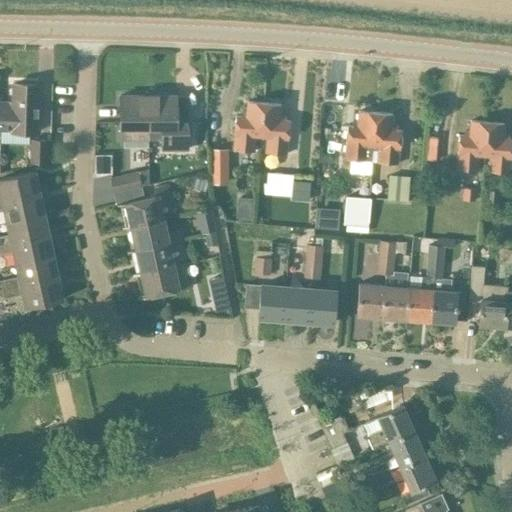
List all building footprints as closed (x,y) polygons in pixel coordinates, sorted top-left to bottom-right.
[(13,107),(2,106),(1,129),(13,129),(12,131),(37,132),(38,84),(14,84),(13,107)] [(148,146),(148,138),(148,95),(120,95),(120,138),(124,138),(123,146),(148,146)] [(176,95),(148,95),(148,138),(162,138),(162,149),(188,149),(188,121),(176,121),(176,95)] [(255,135),(261,136),(264,103),(248,101),(247,116),(236,115),(234,133),(235,133),(234,149),(254,151),(255,135)] [(281,105),(264,103),(261,136),(267,137),(266,152),(286,154),(288,138),(290,120),(280,119),(281,105)] [(346,143),(345,158),(371,161),(373,146),(376,113),(359,111),(358,126),(347,125),(346,143)] [(376,113),(373,146),(379,146),(377,162),(397,164),(399,148),(400,148),(401,130),(391,129),(392,114),(376,113)] [(479,154),(485,155),(488,122),(471,120),(470,135),(459,134),(458,152),(459,152),(457,168),(477,170),(479,154)] [(504,123),(488,122),(485,155),(491,155),(489,171),(510,172),(511,157),(511,155),(511,138),(503,138),(504,123)] [(30,163),(32,163),(47,163),(48,139),(31,138),(30,163)] [(228,148),(211,149),(211,184),(228,183),(228,148)] [(96,156),(96,172),(109,172),(109,156),(96,156)] [(0,201),(45,191),(43,183),(38,184),(35,171),(0,178),(0,201)] [(111,178),(114,192),(141,186),(137,172),(111,178)] [(267,183),(264,183),(264,193),(290,195),(292,175),(268,172),(267,183)] [(389,175),(387,199),(407,201),(409,176),(389,175)] [(309,199),(310,180),(294,179),(292,197),(309,199)] [(143,198),(141,186),(114,192),(117,204),(125,202),(130,226),(164,218),(161,204),(173,201),(171,192),(158,195),(158,194),(143,198)] [(463,187),(462,199),(475,200),(475,188),(463,187)] [(488,188),(486,202),(498,203),(500,189),(488,188)] [(0,210),(4,210),(7,222),(44,214),(42,201),(47,200),(45,191),(0,201),(0,210)] [(371,197),(368,197),(346,195),(344,224),(368,227),(371,197)] [(454,205),(429,203),(427,235),(475,238),(477,219),(453,217),(454,205)] [(197,210),(201,230),(215,227),(210,207),(197,210)] [(317,207),(315,226),(338,228),(339,209),(317,207)] [(0,235),(0,245),(54,233),(53,225),(47,226),(44,214),(7,222),(9,234),(0,235)] [(164,218),(130,226),(135,249),(182,239),(180,230),(167,233),(164,218)] [(214,232),(205,234),(207,246),(217,244),(214,232)] [(0,254),(13,252),(16,264),(54,256),(51,243),(56,242),(54,233),(0,245),(0,254)] [(429,244),(428,259),(436,260),(435,263),(443,263),(444,246),(454,247),(454,238),(437,237),(436,245),(429,244)] [(182,239),(135,249),(140,272),(174,265),(171,251),(184,248),(182,239)] [(380,240),(379,258),(394,259),(395,241),(380,240)] [(308,244),(306,262),(321,263),(323,245),(308,244)] [(271,251),(256,249),(254,273),(269,274),(271,251)] [(0,280),(2,289),(64,276),(62,267),(56,269),(54,256),(16,264),(18,276),(0,280)] [(394,259),(379,258),(378,273),(392,275),(394,259)] [(441,279),(443,263),(435,263),(436,260),(428,259),(427,277),(433,278),(432,289),(430,320),(456,322),(458,291),(451,290),(451,279),(441,279)] [(321,263),(306,262),(305,277),(320,278),(321,263)] [(174,265),(140,272),(146,295),(138,297),(138,298),(192,286),(190,276),(177,279),(174,265)] [(469,297),(469,301),(481,302),(479,324),(504,327),(505,305),(506,300),(507,290),(507,285),(483,283),(484,266),(471,265),(469,297)] [(65,284),(64,276),(2,289),(4,298),(22,294),(25,307),(63,298),(60,285),(65,284)] [(421,288),(408,287),(406,318),(430,320),(432,289),(433,278),(427,277),(422,277),(421,288)] [(357,314),(381,316),(384,285),(359,283),(357,314)] [(259,316),(284,318),(286,287),(251,284),(249,308),(259,309),(259,316)] [(408,287),(384,285),(381,316),(406,318),(408,287)] [(311,289),(286,287),(284,318),(309,320),(311,289)] [(336,291),(311,289),(309,320),(334,322),(336,291)] [(229,308),(226,295),(212,298),(215,310),(229,308)] [(373,448),(388,441),(414,430),(403,405),(362,423),(373,448)] [(317,417),(321,426),(337,463),(353,457),(342,432),(346,430),(341,417),(337,409),(317,417)] [(414,430),(388,441),(400,466),(425,454),(414,430)] [(425,454),(400,466),(410,490),(405,492),(409,502),(430,493),(426,484),(436,479),(425,454)] [(369,468),(374,477),(390,470),(385,460),(369,468)] [(390,470),(374,477),(378,486),(394,479),(390,470)] [(348,489),(343,476),(321,486),(327,499),(348,489)] [(420,502),(424,511),(447,511),(445,508),(447,508),(441,493),(420,502)]
